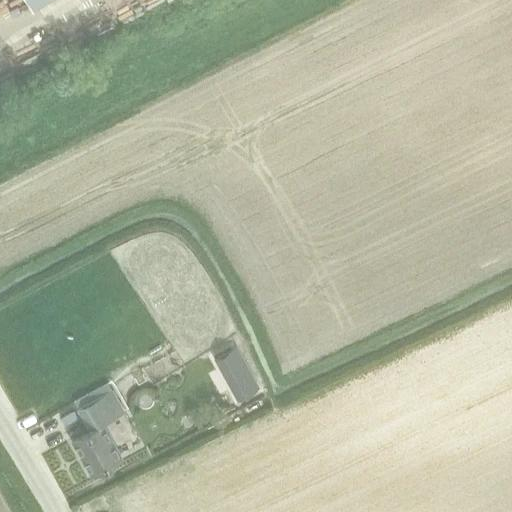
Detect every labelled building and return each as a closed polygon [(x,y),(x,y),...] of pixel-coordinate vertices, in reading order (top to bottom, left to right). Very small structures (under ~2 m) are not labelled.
[(45,0),(26,0),(32,8),(45,0)] [(236,346),(215,357),(221,368),(242,356),(236,346)] [(253,376),(242,356),(221,368),(231,387),(253,376)] [(253,376),(231,387),(237,398),(258,386),(253,376)] [(71,439),(89,473),(121,455),(103,422),(124,411),(112,388),(77,408),(89,429),(71,439)] [(73,409),(60,416),(64,424),(77,417),(73,409)]
